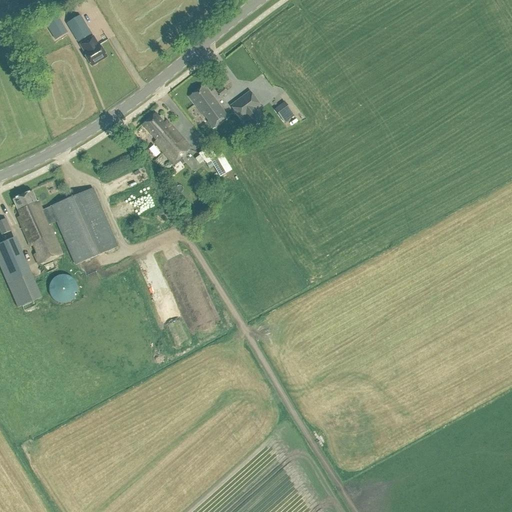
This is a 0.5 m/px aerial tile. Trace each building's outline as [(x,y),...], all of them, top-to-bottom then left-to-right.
[(78,43),(92,34),(81,16),(67,24),(78,43)] [(57,17),(44,24),(55,41),(67,33),(57,17)] [(91,67),(106,58),(99,46),(94,37),(79,46),(85,55),(84,56),(91,67)] [(228,118),(204,86),(189,97),(196,107),(197,106),(213,129),(228,118)] [(223,87),(217,92),(220,97),(227,92),(223,87)] [(268,101),(276,107),(280,101),(272,95),(268,101)] [(222,106),(232,102),(229,96),(220,101),(222,106)] [(240,98),(230,106),(240,121),(244,118),(252,129),(266,119),(258,109),(251,114),(240,98)] [(284,103),(274,110),(284,123),(294,116),(284,103)] [(163,125),(154,115),(142,126),(156,142),(154,143),(172,164),(190,149),(166,122),(163,125)] [(160,164),(164,161),(153,146),(149,149),(160,164)] [(217,157),(210,161),(211,161),(213,166),(220,177),(231,170),(229,166),(222,154),(217,157)] [(202,175),(196,178),(202,190),(208,187),(202,175)] [(93,189),(43,211),(39,201),(36,202),(32,192),(13,200),(20,217),(17,218),(30,248),(33,247),(37,254),(33,255),(38,265),(62,255),(49,225),(57,221),(76,265),(118,247),(93,189)] [(0,231),(2,235),(11,231),(6,219),(0,221),(0,231)] [(0,243),(0,267),(18,308),(41,298),(15,237),(0,243)] [(50,288),(49,298),(65,300),(66,293),(59,292),(60,289),(50,288)]
